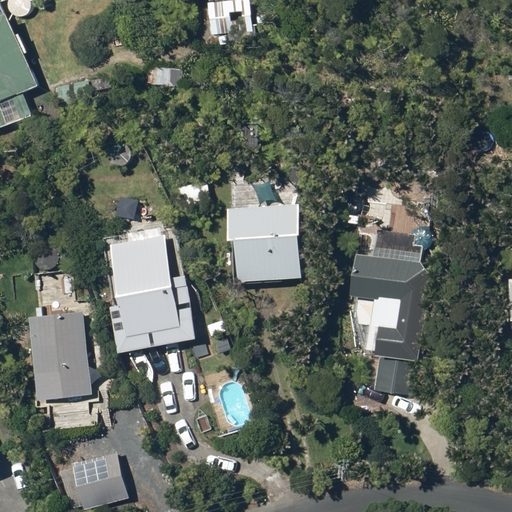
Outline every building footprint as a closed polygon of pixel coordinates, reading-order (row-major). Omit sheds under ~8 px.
[(255,8),(231,6),(228,44),(252,46),(255,8)] [(0,15),(0,128),(39,113),(31,90),(46,84),(17,8),(0,15)] [(182,67),(156,65),(155,80),(181,83),(182,67)] [(59,87),(63,105),(92,98),(88,81),(59,87)] [(264,141),(264,116),(249,116),(250,141),(264,141)] [(212,180),(183,184),(185,202),(214,197),(212,180)] [(314,272),(309,199),(237,203),(239,237),(247,236),(249,276),(314,272)] [(127,348),(205,335),(200,303),(187,306),(174,232),(117,242),(128,301),(118,303),(127,348)] [(421,391),(435,269),(427,259),(365,252),(361,291),(410,297),(407,324),(390,322),(383,387),(421,391)] [(36,314),(46,397),(98,391),(88,308),(36,314)] [(90,507),(135,496),(124,453),(78,465),(90,507)]
